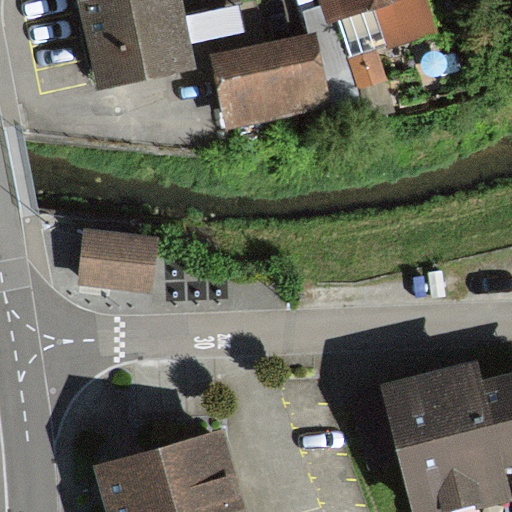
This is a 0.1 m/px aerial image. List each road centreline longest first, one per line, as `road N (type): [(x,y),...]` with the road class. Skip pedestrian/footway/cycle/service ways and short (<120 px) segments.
road 1 (residential): [(511,321),(15,344)]
road 2 (residential): [(15,344),(32,511)]
